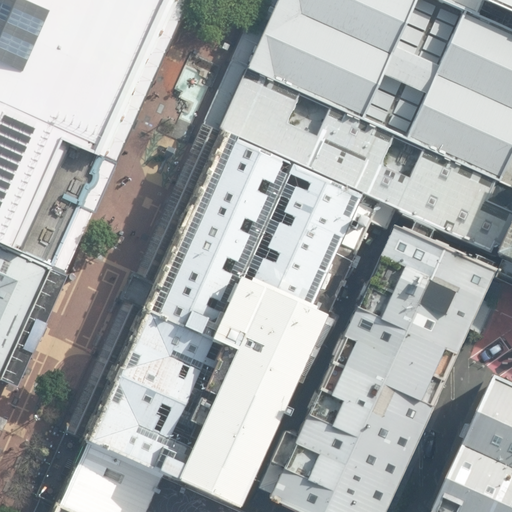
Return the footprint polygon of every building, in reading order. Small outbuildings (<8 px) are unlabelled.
[(0,0),(0,109),(104,155),(172,0),(0,0)] [(511,24),(481,10),(458,0),(277,0),(250,64),(498,178),(511,184),(511,24)] [(458,0),(481,10),(484,0),(458,0)] [(496,253),(511,218),(511,210),(487,200),(498,178),(250,64),(221,126),(378,199),(496,253)] [(96,171),(104,155),(0,109),(0,246),(51,269),(86,191),(91,190),(97,186),(98,178),(96,171)] [(378,199),(221,126),(76,441),(238,508),(378,199)] [(511,222),(496,253),(510,261),(502,278),(511,282),(511,222)] [(303,511),(386,511),(497,267),(398,224),(270,497),(303,511)] [(51,269),(0,246),(0,379),(2,380),(51,269)] [(511,511),(511,375),(494,367),(427,510),(430,511),(511,511)] [(249,511),(238,508),(76,441),(50,503),(69,511),(249,511)] [(69,511),(50,503),(45,511),(69,511)]
